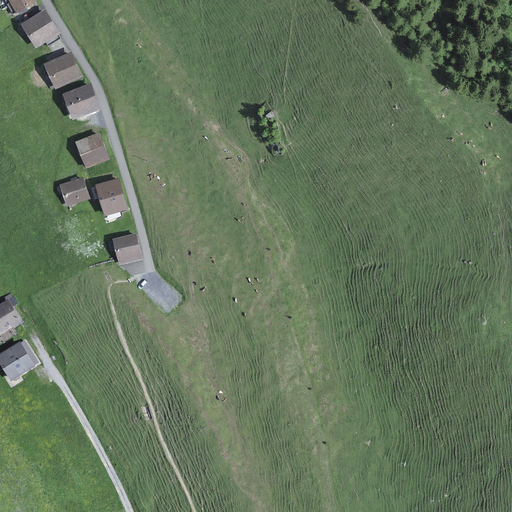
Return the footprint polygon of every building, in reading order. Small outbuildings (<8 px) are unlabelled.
[(36,2),(35,0),(8,0),(14,12),(36,2)] [(47,11),(25,24),(39,48),(61,35),(47,11)] [(84,75),(74,53),(46,66),(56,88),(84,75)] [(101,110),(92,85),(65,94),(74,119),(101,110)] [(110,158),(101,134),(78,142),(87,166),(110,158)] [(91,200),(85,179),(63,185),(69,206),(91,200)] [(98,185),(102,200),(124,194),(120,179),(98,185)] [(128,209),(124,194),(102,200),(106,215),(128,209)] [(141,259),(137,238),(118,241),(122,263),(141,259)] [(28,321),(16,300),(0,309),(0,337),(28,321)] [(28,339),(3,355),(19,380),(44,365),(28,339)]
